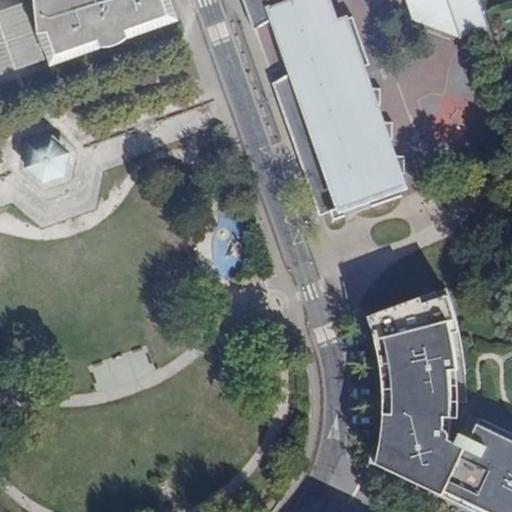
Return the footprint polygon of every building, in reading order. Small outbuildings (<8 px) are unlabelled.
[(59,65),(179,23),(170,0),(40,0),(37,1),(39,30),(46,31),(59,65)] [(273,84),(320,216),(328,213),(331,221),(402,196),(398,187),(404,185),(401,176),(404,174),(404,156),(393,155),(388,140),(392,139),(391,120),(380,120),(374,106),(377,104),(375,86),(367,88),(360,67),(367,64),(350,18),(334,23),(326,0),(243,0),(254,31),(271,23),(290,75),(273,84)] [(405,0),(414,22),(460,41),(487,29),(476,0),(405,0)] [(0,14),(0,76),(43,63),(24,7),(0,14)] [(49,142),(31,149),(27,170),(42,184),(62,177),(66,156),(49,142)] [(511,511),(511,431),(466,409),(466,401),(465,393),(465,384),(465,377),(464,369),(463,361),(461,351),(460,343),(457,331),(456,322),(454,314),(451,307),(449,300),(446,291),(368,319),(371,324),(373,329),(374,334),(376,340),(378,348),(379,356),(381,362),(382,370),(383,379),(384,387),(384,393),(384,400),(384,408),(384,414),(384,421),(383,429),(382,437),(381,445),(379,452),(378,460),(444,494),(446,490),(492,511),(511,511)]
